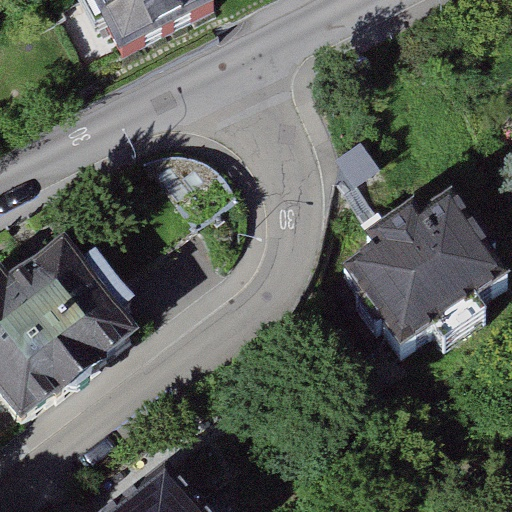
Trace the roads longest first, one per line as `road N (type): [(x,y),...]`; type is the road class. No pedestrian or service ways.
road 1 (residential): [(227,71),(279,149),(298,216),(284,280),(240,328),(0,508)]
road 2 (residential): [(227,71),(0,186)]
road 3 (residential): [(369,0),(227,71)]
